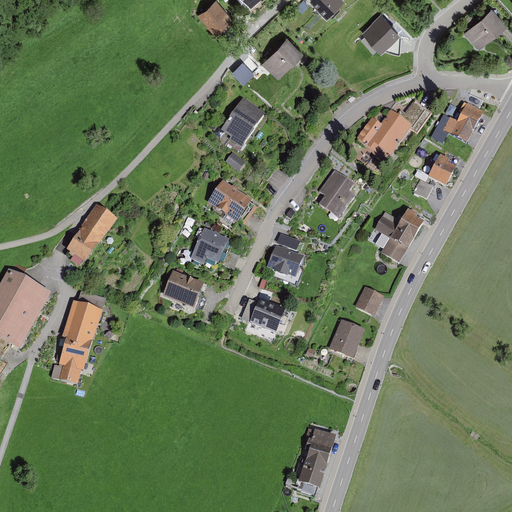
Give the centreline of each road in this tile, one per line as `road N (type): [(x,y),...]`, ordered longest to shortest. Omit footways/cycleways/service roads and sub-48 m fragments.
road 1 (tertiary): [(332,511),(399,314),(511,109)]
road 2 (residential): [(232,309),(284,200),(327,142),(372,103),(428,83)]
